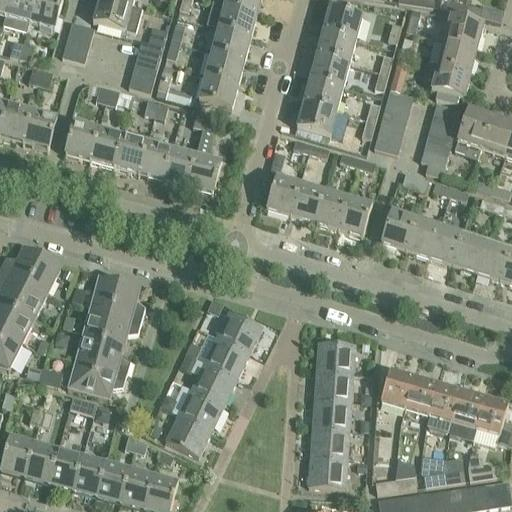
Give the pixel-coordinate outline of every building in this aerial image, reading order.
[(0,0),(0,21),(5,23),(2,33),(3,33),(11,0),(0,0)] [(11,0),(3,33),(26,39),(28,29),(29,30),(37,0),(11,0)] [(50,0),(37,0),(29,30),(54,36),(63,3),(50,0)] [(99,0),(98,4),(131,13),(134,0),(99,0)] [(161,0),(160,5),(174,9),(176,0),(161,0)] [(184,0),(179,17),(188,19),(192,3),(184,0)] [(227,0),(224,11),(257,20),(262,0),(227,0)] [(408,0),(399,0),(399,8),(416,11),(417,1),(408,0)] [(417,1),(416,11),(434,13),(435,4),(417,1)] [(124,37),(131,13),(98,4),(92,29),(124,37)] [(449,6),(447,15),(463,19),(465,10),(449,6)] [(465,10),(463,19),(480,24),(482,15),(465,10)] [(224,11),(218,35),(250,44),(257,20),(224,11)] [(329,14),(323,38),(355,47),(362,22),(329,14)] [(411,21),(407,37),(416,39),(420,23),(411,21)] [(450,23),(444,47),(478,55),(484,31),(450,23)] [(71,29),(68,41),(90,47),(93,35),(71,29)] [(387,48),(396,50),(401,32),(392,30),(387,48)] [(175,31),(171,48),(179,51),(184,34),(175,31)] [(141,48),(138,59),(158,65),(161,54),(166,37),(152,34),(148,50),(141,48)] [(218,35),(211,59),(244,68),(250,44),(218,35)] [(323,38),(316,62),(349,71),(355,47),(323,38)] [(68,41),(65,52),(87,58),(90,47),(68,41)] [(405,44),(401,62),(409,64),(413,46),(405,44)] [(444,47),(438,71),(471,80),(478,55),(444,47)] [(171,48),(166,64),(175,66),(179,51),(171,48)] [(14,49),(10,63),(19,65),(23,51),(14,49)] [(23,51),(19,65),(29,67),(32,53),(23,51)] [(65,52),(61,64),(83,70),(87,58),(65,52)] [(138,59),(135,71),(155,77),(158,65),(138,59)] [(211,59),(205,83),(237,92),(244,68),(211,59)] [(316,62),(310,86),(343,94),(345,84),(371,90),(374,77),(349,71),(316,62)] [(383,62),(379,79),(388,81),(392,64),(383,62)] [(398,69),(394,85),(402,88),(406,71),(398,69)] [(135,71),(131,83),(152,88),(155,77),(135,71)] [(432,95),(437,96),(435,105),(458,111),(460,102),(465,103),(471,80),(438,71),(432,95)] [(164,73),(158,96),(167,99),(173,75),(164,73)] [(29,90),(39,92),(43,78),(33,75),(29,90)] [(43,78),(39,92),(50,95),(53,80),(43,78)] [(374,96),(383,98),(388,81),(379,79),(374,96)] [(149,100),(152,88),(131,83),(128,94),(149,100)] [(231,116),(237,92),(205,83),(198,108),(231,116)] [(310,86),(304,110),(336,118),(342,94),(310,86)] [(105,110),(107,104),(109,96),(99,93),(92,91),(88,91),(86,99),(96,102),(95,107),(105,110)] [(107,104),(105,110),(114,113),(115,110),(130,114),(132,102),(118,99),(109,96),(107,104)] [(184,97),(180,109),(189,111),(192,100),(184,97)] [(391,97),(388,107),(411,114),(414,103),(391,97)] [(144,121),(154,124),(158,109),(148,107),(144,121)] [(388,107),(384,119),(407,126),(411,114),(388,107)] [(158,109),(154,124),(164,127),(168,112),(158,109)] [(438,109),(434,121),(457,128),(460,116),(438,109)] [(8,110),(0,138),(0,143),(24,150),(33,117),(8,110)] [(330,142),(336,118),(304,110),(297,134),(330,142)] [(370,110),(366,126),(375,128),(379,112),(370,110)] [(468,115),(457,147),(453,157),(466,162),(465,163),(476,167),(480,155),(481,155),(492,123),(468,115)] [(33,117),(24,150),(49,156),(58,123),(33,117)] [(384,119),(381,132),(404,138),(407,126),(384,119)] [(197,120),(193,134),(203,137),(207,123),(197,120)] [(434,121),(431,133),(454,139),(457,128),(434,121)] [(196,161),(187,194),(212,201),(215,187),(223,189),(228,170),(220,168),(206,164),(212,139),(216,125),(207,123),(203,137),(196,161)] [(511,129),(492,123),(481,155),(505,163),(511,141),(511,129)] [(361,144),(370,146),(375,128),(366,126),(361,144)] [(65,162),(90,168),(98,135),(74,129),(65,162)] [(381,132),(378,143),(401,149),(404,138),(381,132)] [(431,133),(428,144),(451,150),(454,139),(431,133)] [(297,134),(296,140),(328,150),(330,142),(297,134)] [(98,135),(90,168),(114,175),(123,142),(98,135)] [(123,142),(114,175),(139,181),(148,148),(149,142),(139,139),(137,146),(123,142)] [(398,160),(401,149),(378,143),(375,154),(398,160)] [(428,144),(425,156),(447,162),(451,150),(428,144)] [(292,156),(309,161),(312,151),(295,147),(292,156)] [(148,148),(139,181),(163,188),(171,155),(148,148)] [(312,151),(309,161),(326,166),(329,157),(312,151)] [(187,194),(196,161),(171,155),(163,188),(187,194)] [(421,169),(429,171),(429,169),(444,174),(447,162),(425,156),(421,169)] [(339,170),(355,174),(358,165),(341,161),(339,170)] [(358,165),(355,174),(373,179),(375,170),(358,165)] [(427,179),(442,183),(444,174),(429,169),(429,171),(427,179)] [(405,179),(402,191),(424,198),(428,186),(405,179)] [(267,216),(291,223),(300,191),(276,184),(267,216)] [(478,187),(475,196),(491,201),(494,193),(478,187)] [(432,198),(448,204),(451,194),(435,189),(432,198)] [(300,191),(291,223),(314,230),(324,197),(300,191)] [(494,193),(491,201),(508,207),(511,198),(494,193)] [(451,194),(448,204),(466,209),(469,200),(451,194)] [(324,197),(314,230),(338,236),(347,204),(324,197)] [(347,204),(338,236),(362,243),(371,211),(347,204)] [(479,213),(495,219),(498,210),(482,205),(479,213)] [(511,214),(498,210),(495,219),(511,223),(511,214)] [(382,250),(405,258),(415,225),(392,218),(382,250)] [(415,225),(405,258),(429,265),(439,233),(415,225)] [(439,233),(429,265),(451,273),(462,240),(439,233)] [(462,240),(451,273),(475,281),(486,248),(462,240)] [(486,248),(475,281),(499,288),(510,256),(486,248)] [(0,274),(0,278),(47,303),(61,276),(22,256),(17,265),(5,265),(0,274)] [(511,256),(510,256),(499,288),(511,292),(511,256)] [(0,309),(35,328),(47,303),(0,278),(0,309)] [(98,286),(90,313),(142,328),(146,314),(137,308),(140,297),(98,286)] [(73,307),(82,309),(84,299),(76,297),(73,307)] [(0,341),(22,353),(35,328),(0,309),(0,341)] [(90,313),(83,341),(125,352),(128,343),(139,341),(142,328),(90,313)] [(229,318),(216,344),(248,360),(261,333),(229,318)] [(62,334),(71,336),(75,324),(65,322),(62,334)] [(53,350),(67,354),(70,342),(57,338),(53,350)] [(0,374),(9,377),(22,353),(0,341),(0,374)] [(83,341),(75,368),(128,382),(131,368),(123,362),(125,352),(83,341)] [(216,344),(204,370),(236,386),(248,360),(216,344)] [(36,357),(43,361),(49,348),(42,345),(36,357)] [(191,349),(185,361),(194,366),(200,353),(191,349)] [(320,350),(318,379),(353,381),(355,352),(320,350)] [(198,382),(191,396),(223,412),(236,386),(204,370),(194,366),(185,361),(178,375),(190,381),(191,379),(198,382)] [(124,395),(128,382),(75,368),(68,395),(110,407),(113,397),(124,395)] [(25,384),(36,386),(38,377),(28,374),(25,384)] [(41,374),(37,388),(58,394),(62,380),(41,374)] [(382,409),(406,416),(415,385),(391,378),(382,409)] [(318,379),(316,408),(351,410),(353,381),(318,379)] [(415,385),(406,416),(429,423),(438,391),(415,385)] [(438,391),(429,423),(426,432),(429,435),(445,440),(449,438),(451,429),(453,430),(462,398),(438,391)] [(191,396),(179,422),(211,437),(223,412),(191,396)] [(462,398),(453,430),(476,437),(485,405),(462,398)] [(5,399),(1,414),(10,416),(14,401),(5,399)] [(361,400),(361,411),(371,412),(372,401),(361,400)] [(166,401),(160,413),(171,418),(176,406),(174,405),(166,401)] [(73,404),(69,417),(87,421),(90,409),(85,408),(73,404)] [(485,405),(476,437),(498,443),(496,450),(511,454),(511,444),(511,431),(504,429),(509,412),(485,405)] [(316,408),(314,436),(349,438),(351,410),(316,408)] [(97,412),(94,425),(101,427),(107,424),(110,416),(97,412)] [(29,430),(40,432),(43,418),(33,416),(29,430)] [(43,418),(40,432),(48,435),(52,420),(43,418)] [(198,464),(211,437),(179,422),(166,448),(198,464)] [(361,426),(360,437),(368,437),(369,426),(361,426)] [(150,440),(157,444),(162,434),(155,430),(150,440)] [(314,436),(312,465),(347,467),(349,438),(314,436)] [(125,456),(136,459),(139,446),(129,441),(125,456)] [(1,479),(25,486),(35,451),(10,444),(1,479)] [(139,446),(136,459),(144,461),(146,450),(139,446)] [(35,451),(25,486),(49,492),(59,457),(35,451)] [(59,457),(49,492),(73,498),(82,463),(59,457)] [(170,471),(174,463),(161,457),(158,466),(170,471)] [(471,461),(469,476),(471,487),(497,483),(495,471),(482,474),(482,465),(475,462),(471,461)] [(82,463),(73,498),(97,505),(106,470),(82,463)] [(345,496),(347,467),(312,465),(310,494),(345,496)] [(359,469),(358,478),(367,479),(367,470),(359,469)] [(106,470),(97,505),(121,511),(131,477),(106,470)] [(131,477),(121,511),(123,511),(146,511),(154,483),(131,477)] [(443,480),(445,491),(466,488),(464,477),(443,480)] [(425,482),(427,494),(445,491),(443,480),(425,482)] [(154,483),(146,511),(171,511),(178,489),(154,483)] [(396,487),(398,498),(417,495),(416,484),(396,487)] [(378,490),(379,501),(398,498),(396,487),(378,490)] [(498,490),(501,511),(503,511),(511,510),(511,498),(510,488),(498,490)] [(486,491),(489,511),(501,511),(498,490),(486,491)] [(474,493),(477,511),(489,511),(486,491),(474,493)] [(462,495),(465,511),(477,511),(474,493),(462,495)] [(450,497),(452,511),(465,511),(462,495),(450,497)] [(439,498),(440,511),(452,511),(450,497),(439,498)] [(427,500),(428,511),(440,511),(439,498),(427,500)] [(415,502),(416,511),(428,511),(427,500),(415,502)] [(403,504),(404,511),(416,511),(415,502),(403,504)]
